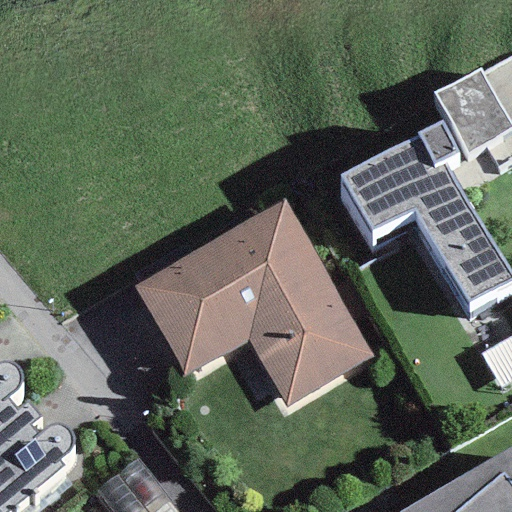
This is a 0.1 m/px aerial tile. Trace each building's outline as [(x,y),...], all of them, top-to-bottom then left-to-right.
[(511,129),(481,76),(434,103),(467,161),(511,135),(511,129)] [(440,131),(341,189),(372,241),(415,215),(470,309),(511,285),(444,169),(458,161),(440,131)] [(390,374),(296,220),(150,308),(202,394),(260,360),(301,427),(390,374)] [(0,511),(12,511),(62,471),(59,467),(70,458),(73,450),(72,443),(69,437),(62,433),(55,432),(49,433),(38,442),(32,435),(42,426),(28,410),(18,418),(6,404),(17,395),(21,388),(21,382),(17,375),(11,371),(4,370),(0,370),(0,511)] [(511,511),(511,454),(416,511),(511,511)]
